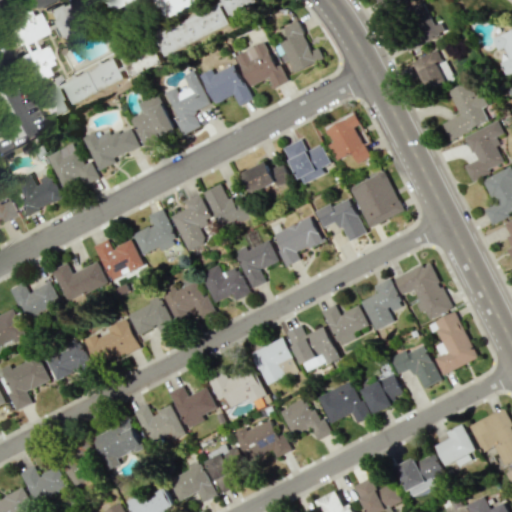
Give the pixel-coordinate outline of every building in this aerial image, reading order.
[(70,29),(59,4),(43,11),(53,36),(70,29)] [(233,25),(224,4),(158,34),(167,55),(233,25)] [(284,27),(290,39),(281,43),(295,72),(325,58),(320,47),(312,50),(298,20),(284,27)] [(511,29),(493,37),(498,50),(504,47),(508,59),(501,62),(505,74),(511,71),(511,29)] [(289,81),(281,64),(276,66),(265,41),(236,54),(250,86),(269,78),(273,88),(289,81)] [(131,75),(163,65),(155,42),(124,52),(131,75)] [(427,92),(454,80),(440,49),(413,61),(427,92)] [(74,103),(127,79),(118,58),(64,82),(74,103)] [(252,99),(236,63),(215,73),(213,69),(202,74),(215,103),(235,95),(239,105),(252,99)] [(211,104),(196,69),(184,75),(190,87),(179,92),(177,87),(166,92),(184,133),(201,126),(195,112),(211,104)] [(43,113),(50,109),(55,119),(73,108),(55,75),(29,89),(43,113)] [(451,138),(489,121),(482,106),(487,104),(480,89),(476,92),(471,80),(449,90),(460,115),(443,123),(451,138)] [(139,103),(143,112),(131,117),(143,144),(176,129),(160,93),(139,103)] [(353,153),(357,163),(370,158),(356,126),(360,124),(357,115),(326,128),(332,142),(329,143),(336,160),(353,153)] [(465,135),(476,160),(465,164),(471,178),(506,164),(495,137),(504,133),(499,121),(465,135)] [(99,170),(116,162),(114,158),(140,146),(131,127),(112,135),(110,130),(98,136),(96,131),(83,137),(99,170)] [(302,184),(325,173),(322,167),(331,162),(322,143),(307,150),(302,138),(284,147),(302,184)] [(47,155),(62,186),(82,177),(86,184),(100,178),(91,160),(84,163),(74,142),(47,155)] [(291,179),(284,162),(269,168),(266,162),(242,172),(251,194),(276,183),(276,185),(291,179)] [(491,223),(511,213),(511,167),(511,166),(484,179),(495,204),(485,209),(491,223)] [(369,227),(404,211),(386,170),(350,186),(369,227)] [(13,180),(21,199),(18,200),(24,215),(63,199),(52,173),(36,179),(33,172),(13,180)] [(205,192),(221,226),(239,218),(241,222),(253,216),(245,198),(232,204),(223,184),(205,192)] [(172,215),(189,250),(207,242),(200,228),(214,221),(201,193),(185,201),(188,208),(172,215)] [(348,241),(366,233),(351,198),(331,206),(330,203),(316,209),(323,227),(339,220),(348,241)] [(7,199),(0,202),(0,222),(14,216),(7,199)] [(134,233),(143,254),(160,247),(161,250),(179,243),(164,208),(149,214),(153,224),(134,233)] [(286,266),(301,259),(298,252),(322,241),(312,217),(275,232),(281,248),(279,249),(286,266)] [(511,218),(503,223),(511,242),(511,245),(507,248),(511,257),(511,218)] [(94,245),(111,281),(144,265),(132,239),(113,248),(108,238),(94,245)] [(253,288),(267,281),(261,270),(280,261),(268,238),(236,253),(253,288)] [(52,269),(69,303),(109,284),(98,261),(73,273),(68,262),(52,269)] [(394,277),(402,294),(415,289),(421,302),(417,304),(421,312),(426,310),(430,319),(452,309),(432,261),(394,277)] [(215,302),(233,294),(235,300),(250,293),(238,265),(223,272),(220,264),(202,272),(215,302)] [(177,323),(191,317),(188,313),(196,310),(200,318),(214,312),(197,274),(182,281),(183,283),(164,291),(177,323)] [(363,299),(374,329),(395,322),(391,310),(402,306),(392,278),(375,284),(378,294),(363,299)] [(11,288),(26,320),(61,304),(51,281),(29,291),(25,282),(11,288)] [(138,335),(158,326),(163,337),(177,331),(162,297),(128,312),(138,335)] [(322,310),(340,346),(356,339),(353,332),(369,325),(360,305),(341,314),(336,304),(322,310)] [(0,346),(26,335),(14,308),(0,314),(0,346)] [(432,322),(441,343),(436,345),(441,355),(436,357),(444,374),(478,358),(456,310),(432,322)] [(140,346),(128,318),(108,327),(109,330),(86,341),(97,365),(140,346)] [(307,372),(340,357),(325,325),(306,334),(301,325),(287,331),(307,372)] [(252,351),(268,385),(286,376),(280,362),(293,356),(284,337),(252,351)] [(57,380),(79,369),(81,375),(94,369),(80,340),(46,357),(57,380)] [(424,388),(442,379),(424,342),(393,357),(401,373),(413,366),(424,388)] [(0,369),(17,409),(33,402),(27,390),(50,381),(39,355),(12,367),(11,364),(0,368),(0,369)] [(219,400),(226,396),(231,406),(250,398),(252,402),(267,395),(254,367),(228,378),(224,369),(208,377),(219,400)] [(363,388),(374,414),(396,405),(393,397),(404,392),(396,374),(363,388)] [(331,422),(353,413),(357,422),(369,417),(353,381),(319,395),(331,422)] [(205,420),(203,415),(218,408),(208,387),(189,396),(184,385),(170,391),(187,428),(205,420)] [(281,409),(293,435),(310,427),(315,437),(329,430),(318,407),(310,411),(304,398),(281,409)] [(186,434),(172,405),(153,414),(148,403),(136,409),(152,442),(172,433),(175,439),(186,434)] [(471,423),(483,452),(496,446),(504,465),(511,461),(511,424),(505,408),(471,423)] [(293,450),(285,433),(279,436),(271,418),(237,433),(249,460),(273,450),(276,457),(293,450)] [(144,446),(131,419),(93,437),(108,467),(121,461),(120,458),(144,446)] [(438,445),(447,465),(457,461),(459,465),(472,459),(470,454),(478,450),(466,424),(449,431),(452,438),(438,445)] [(222,491),(235,485),(230,473),(246,466),(237,446),(230,449),(227,445),(205,455),(222,491)] [(396,467),(412,498),(436,485),(433,479),(446,472),(435,452),(417,461),(415,457),(396,467)] [(64,472),(79,485),(88,475),(73,462),(64,472)] [(218,494),(202,462),(169,478),(180,500),(199,491),(203,502),(218,494)] [(21,472),(37,504),(69,488),(58,466),(40,475),(35,465),(21,472)] [(355,485),(368,511),(392,511),(395,511),(393,506),(403,502),(393,482),(378,489),(372,477),(355,485)] [(0,511),(36,511),(24,487),(0,498),(0,511)] [(129,501),(133,511),(173,511),(177,511),(168,487),(129,501)] [(323,511),(355,511),(352,504),(345,507),(338,491),(318,500),(323,511)] [(511,511),(507,502),(491,509),(485,496),(466,504),(470,511),(511,511)] [(105,510),(105,511),(126,511),(123,503),(105,510)]
